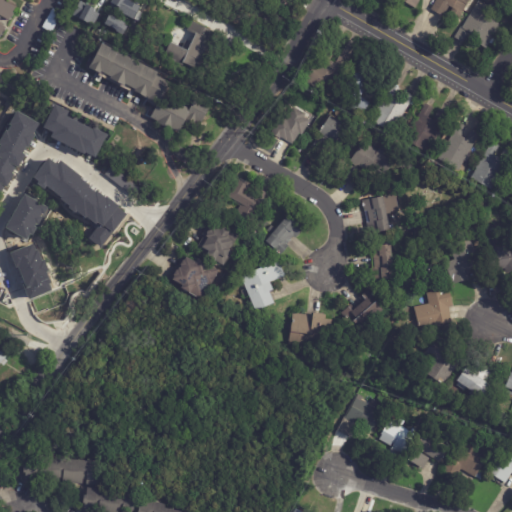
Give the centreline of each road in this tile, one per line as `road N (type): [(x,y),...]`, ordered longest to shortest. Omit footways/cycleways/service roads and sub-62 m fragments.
road 1 (tertiary): [(322,0),(271,86),(160,229)]
road 2 (tertiary): [(160,229),(25,407)]
road 3 (tertiary): [(324,0),(511,106)]
road 4 (residential): [(226,142),(326,203),(335,225),(325,271)]
road 5 (residential): [(334,476),(450,511)]
